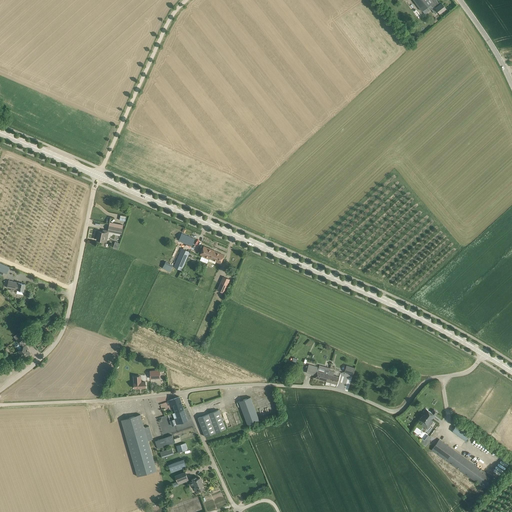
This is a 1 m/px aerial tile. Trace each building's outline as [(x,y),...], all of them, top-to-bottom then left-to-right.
[(413,0),(422,11),(423,11),(425,14),(433,8),(432,7),(434,5),(436,7),(436,8),(440,13),(446,8),(442,3),(440,5),(436,0),(413,0)] [(101,241),(107,242),(107,238),(105,237),(105,233),(103,232),(98,231),(97,240),(101,241)] [(180,238),(179,240),(192,246),(193,243),(195,239),(182,233),(180,238)] [(210,258),(213,250),(204,246),(200,254),(202,255),(202,256),(205,257),(206,256),(210,258)] [(174,266),(181,270),(190,252),(182,248),(174,266)] [(224,255),(213,250),(210,258),(208,261),(215,264),(216,261),(221,263),(224,255)] [(7,273),(9,267),(0,262),(0,274),(2,276),(4,272),(7,273)] [(163,267),(171,271),(173,266),(165,262),(163,267)] [(224,277),(218,290),(224,293),(230,279),(224,277)] [(22,294),(23,291),(24,291),(25,284),(8,280),(7,285),(7,287),(11,288),(10,290),(14,291),(14,289),(17,290),(17,293),(22,294)] [(9,301),(9,300),(12,298),(5,292),(3,295),(9,301)] [(21,330),(14,336),(17,340),(19,343),(15,346),(18,351),(21,354),(24,358),(30,352),(27,349),(28,348),(25,345),(23,343),(28,338),(24,334),(21,330)] [(315,378),(326,381),(329,370),(325,369),(324,371),(318,369),(319,367),(309,364),(308,366),(306,366),(305,370),(307,371),(306,372),(316,375),(315,378)] [(344,372),(353,374),(355,368),(346,365),(344,372)] [(160,378),(160,370),(150,371),(150,378),(160,378)] [(329,370),(326,381),(337,384),(338,379),(339,377),(333,375),(334,372),(329,370)] [(134,376),(134,383),(134,388),(145,387),(145,382),(141,382),(141,376),(134,376)] [(173,405),(175,412),(184,409),(179,396),(168,400),(170,406),(173,405)] [(239,401),(248,425),(259,421),(251,397),(239,401)] [(420,419),(424,422),(427,424),(431,418),(432,419),(437,412),(434,409),(432,413),(426,408),(421,415),(422,415),(420,419)] [(184,409),(175,412),(178,418),(170,421),(172,426),(188,420),(184,409)] [(218,410),(198,418),(205,436),(225,428),(218,410)] [(141,414),(121,420),(137,476),(156,471),(148,440),(153,439),(149,426),(144,427),(141,414)] [(168,415),(158,418),(162,433),(166,432),(167,436),(171,435),(167,421),(169,420),(168,415)] [(453,431),(466,440),(472,432),(458,423),(453,431)] [(172,435),(155,441),(158,448),(175,442),(172,435)] [(422,438),(419,442),(425,446),(431,438),(427,436),(424,440),(422,438)] [(438,440),(434,447),(432,449),(488,490),(496,480),(439,439),(438,440)] [(176,445),(178,452),(187,450),(185,443),(176,445)] [(160,452),(162,458),(174,454),(172,448),(160,452)] [(168,464),(171,472),(186,467),(183,459),(168,464)] [(175,476),(177,481),(187,477),(185,472),(175,476)] [(196,492),(203,489),(202,486),(203,485),(200,478),(197,479),(196,477),(192,478),(193,481),(189,482),(191,486),(195,484),(197,491),(196,492)]
